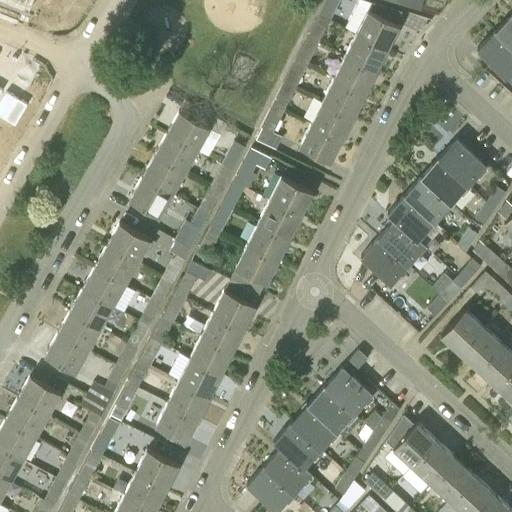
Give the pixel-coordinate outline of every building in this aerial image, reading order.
[(324,0),(318,13),(329,19),(338,0),(324,0)] [(396,0),(396,2),(419,9),(422,0),(396,0)] [(368,9),(356,32),(388,48),(400,24),(368,9)] [(318,13),(306,36),(318,41),(329,19),(318,13)] [(511,13),(494,30),(511,47),(511,13)] [(511,70),(511,47),(494,30),(477,47),(506,76),(511,70)] [(388,48),(356,32),(345,55),(377,70),(388,48)] [(318,41),(306,36),(295,58),(306,64),(318,41)] [(345,55),(334,77),(365,93),(377,70),(345,55)] [(306,64),(295,58),(284,81),(295,87),(306,64)] [(365,93),(334,77),(322,100),(354,116),(365,93)] [(295,87),(284,81),(272,104),(283,109),(295,87)] [(322,100),(311,123),(342,139),(354,116),(322,100)] [(180,109),(167,131),(198,149),(211,126),(210,126),(215,116),(196,104),(190,114),(180,109)] [(283,109),(272,104),(255,138),(275,148),(281,136),(272,131),(283,109)] [(342,139),(311,123),(300,146),(331,162),(342,139)] [(198,149),(167,131),(154,154),(185,171),(198,149)] [(439,156),(470,184),(486,166),(456,138),(439,156)] [(221,162),(232,168),(244,145),(233,139),(221,162)] [(233,179),(244,185),(256,164),(264,168),(271,157),(251,146),(233,179)] [(185,171),(154,154),(142,176),(172,193),(185,171)] [(439,156),(422,175),(452,202),(470,184),(439,156)] [(232,168),(221,162),(209,185),(220,191),(232,168)] [(270,198),(301,214),(313,190),(282,174),(270,198)] [(422,175),(406,193),(436,221),(452,202),(422,175)] [(172,193),(142,176),(129,198),(160,215),(172,193)] [(233,179),(221,201),(233,207),(244,185),(233,179)] [(220,191),(209,185),(197,207),(208,213),(220,191)] [(496,185),(485,200),(494,206),(505,191),(496,185)] [(436,221),(406,193),(388,212),(395,218),(426,245),(442,227),(435,221),(436,221)] [(270,198),(258,220),(290,236),(301,214),(270,198)] [(494,206),(485,200),(474,216),(483,222),(494,206)] [(221,201),(210,224),(221,229),(233,207),(221,201)] [(208,213),(197,207),(186,229),(196,235),(208,213)] [(511,228),(511,211),(503,220),(511,228)] [(379,236),(409,264),(426,245),(395,218),(379,236)] [(120,220),(107,243),(138,260),(150,238),(120,220)] [(258,220),(247,243),(279,259),(290,236),(258,220)] [(221,229),(210,224),(198,247),(209,252),(221,229)] [(457,243),(465,250),(477,232),(468,226),(457,243)] [(409,264),(379,236),(361,256),(391,283),(409,264)] [(494,269),(502,260),(479,239),(472,249),(494,269)] [(107,243),(95,266),(125,283),(138,260),(107,243)] [(279,259),(247,243),(235,266),(267,282),(279,259)] [(174,251),(162,274),(173,280),(185,258),(174,251)] [(463,267),(471,275),(480,265),(473,257),(472,258),(463,267)] [(205,280),(211,270),(191,259),(186,270),(196,275),(205,280)] [(511,269),(502,260),(494,269),(511,285),(511,269)] [(125,283),(95,266),(82,287),(113,304),(125,283)] [(503,303),(511,294),(485,269),(470,285),(479,294),(485,287),(503,303)] [(185,297),(196,275),(186,270),(174,292),(185,297)] [(162,274),(150,296),(161,303),(173,280),(162,274)] [(440,292),(448,300),(460,287),(452,279),(440,292)] [(113,304),(82,287),(70,309),(101,326),(113,304)] [(212,311),(244,327),(256,303),(224,288),(212,311)] [(185,297),(174,292),(162,314),(173,320),(185,297)] [(448,300),(440,292),(426,307),(434,314),(448,300)] [(511,294),(503,303),(504,304),(498,310),(511,323),(511,294)] [(150,296),(138,318),(149,325),(161,303),(150,296)] [(459,352),(483,326),(464,308),(440,334),(459,352)] [(101,326),(70,309),(58,331),(88,348),(101,326)] [(244,327),(212,311),(201,333),(233,349),(244,327)] [(162,314),(150,336),(161,342),(173,320),(162,314)] [(138,318),(126,341),(138,347),(149,325),(138,318)] [(502,343),(483,326),(459,352),(478,369),(502,343)] [(88,348),(58,331),(45,354),(75,371),(88,348)] [(233,349),(201,333),(190,356),(221,372),(233,349)] [(150,336),(138,359),(149,364),(161,342),(150,336)] [(138,347),(126,341),(114,363),(126,369),(138,347)] [(511,352),(502,343),(478,369),(497,386),(511,369),(511,352)] [(221,372),(190,356),(178,379),(210,394),(221,372)] [(138,359),(126,381),(138,387),(149,364),(138,359)] [(92,382),(87,391),(108,403),(126,369),(114,363),(102,387),(92,382)] [(342,365),(324,384),(354,412),(372,393),(342,365)] [(511,369),(497,386),(511,400),(511,369)] [(31,373),(18,396),(49,413),(61,391),(31,373)] [(210,394),(178,379),(167,401),(199,417),(210,394)] [(138,387),(126,381),(109,413),(129,424),(135,413),(130,410),(136,400),(132,397),(138,387)] [(354,412),(324,384),(308,402),(338,430),(354,412)] [(108,403),(87,391),(86,393),(85,393),(77,408),(88,414),(79,430),(90,437),(108,403)] [(49,413),(18,396),(5,418),(36,435),(49,413)] [(391,400),(376,422),(385,428),(399,407),(391,400)] [(199,417),(167,401),(155,424),(187,440),(199,417)] [(308,402),(291,420),(321,448),(338,430),(308,402)] [(91,447),(102,453),(113,432),(122,437),(128,426),(108,415),(91,447)] [(5,418),(0,427),(0,444),(23,457),(36,435),(5,418)] [(321,448),(291,420),(273,439),(281,446),(281,445),(304,466),(321,448)] [(412,464),(436,438),(417,421),(393,446),(412,464)] [(385,428),(376,422),(362,445),(371,451),(385,428)] [(90,437),(79,430),(67,453),(78,459),(90,437)] [(436,438),(412,464),(431,481),(455,455),(436,438)] [(23,457),(0,444),(0,473),(11,479),(23,457)] [(281,445),(281,446),(265,463),(295,491),(312,473),(304,466),(281,445)] [(91,447),(79,470),(90,476),(102,453),(91,447)] [(136,470),(168,486),(179,463),(148,447),(136,470)] [(78,459),(67,453),(55,475),(67,481),(78,459)] [(345,471),(354,477),(364,461),(355,455),(345,471)] [(473,472),(455,455),(431,481),(449,498),(473,472)] [(295,491),(265,463),(247,482),(277,510),(295,491)] [(90,476),(79,470),(67,493),(78,498),(90,476)] [(168,486),(136,470),(125,493),(156,509),(168,486)] [(381,497),(390,487),(372,470),(363,480),(381,497)] [(345,471),(334,487),(343,493),(353,479),(354,477),(345,471)] [(473,472),(449,498),(464,511),(471,511),(492,490),(473,472)] [(0,473),(0,498),(11,479),(0,473)] [(67,481),(55,475),(43,497),(55,504),(67,481)] [(364,489),(353,479),(343,493),(352,501),(364,489)] [(154,511),(156,509),(125,493),(114,487),(102,510),(105,511),(154,511)] [(390,487),(381,497),(397,511),(401,511),(409,505),(390,487)] [(505,511),(510,507),(492,490),(471,511),(505,511)] [(67,493),(56,511),(70,511),(78,498),(67,493)] [(50,511),(55,504),(43,497),(41,501),(36,499),(29,511),(50,511)] [(370,511),(388,511),(378,502),(369,511),(370,511)]
